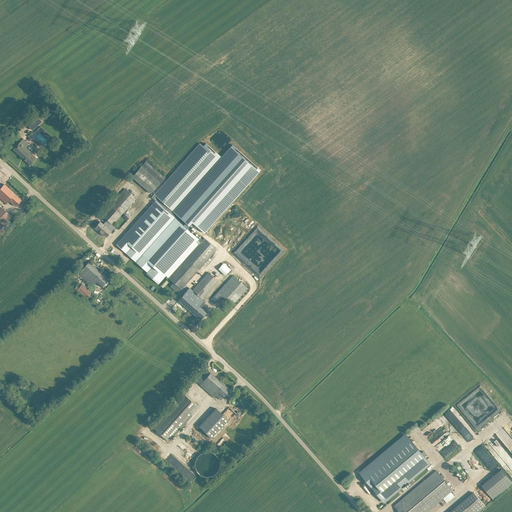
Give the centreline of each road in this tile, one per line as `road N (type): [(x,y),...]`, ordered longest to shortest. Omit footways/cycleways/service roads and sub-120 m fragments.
road 1 (unclassified): [(362,511),(237,372),(0,162)]
road 2 (unknown): [(379,511),(511,415)]
road 3 (track): [(285,422),(188,511)]
